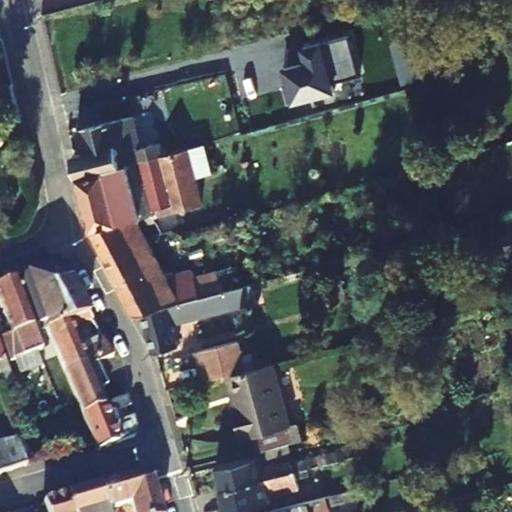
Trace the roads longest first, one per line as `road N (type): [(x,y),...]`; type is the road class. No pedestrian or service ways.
road 1 (residential): [(160,449),(128,343),(71,234)]
road 2 (residential): [(71,234),(17,11)]
road 3 (residential): [(0,494),(160,449)]
